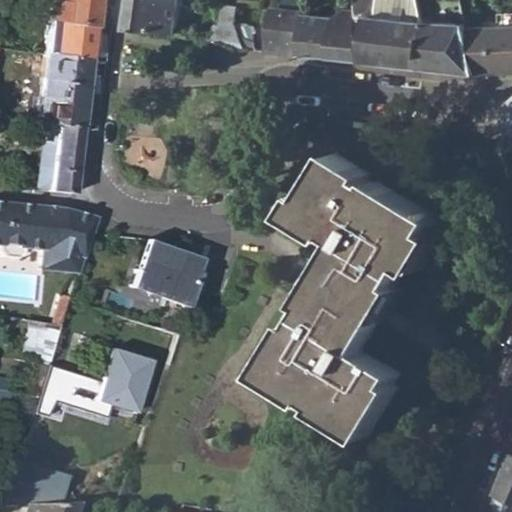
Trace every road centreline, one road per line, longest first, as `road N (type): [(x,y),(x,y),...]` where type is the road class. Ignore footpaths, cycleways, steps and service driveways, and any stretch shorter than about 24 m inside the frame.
road 1 (residential): [(253,81),(241,198),(216,213),(122,205),(98,177),(114,0)]
road 2 (residential): [(481,97),(253,81)]
road 3 (residential): [(511,387),(461,511)]
road 4 (residential): [(481,97),(511,219)]
